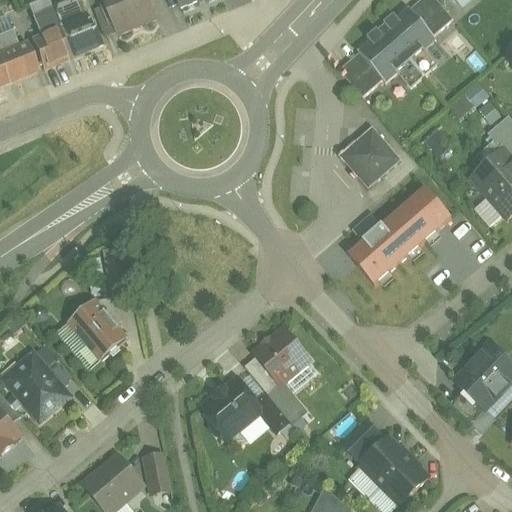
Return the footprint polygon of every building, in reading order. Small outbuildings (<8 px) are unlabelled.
[(76,0),(68,0),(53,6),(55,11),(60,23),(83,14),(76,0)] [(147,0),(103,0),(117,36),(156,20),(147,0)] [(176,0),(181,10),(205,0),(176,0)] [(55,11),(34,20),(42,40),(33,43),(44,72),(74,60),(74,59),(63,32),(60,23),(55,11)] [(437,42),(409,11),(392,25),(390,22),(381,29),(411,64),(437,42)] [(93,20),(63,32),(74,59),(74,60),(104,47),(93,20)] [(411,64),(381,29),(372,37),(375,40),(358,54),(386,86),(411,64)] [(19,49),(13,33),(0,38),(0,62),(9,85),(38,73),(28,46),(19,49)] [(429,73),(432,76),(440,66),(425,52),(403,78),(415,88),(429,73)] [(0,62),(0,88),(9,85),(0,62)] [(489,98),(478,85),(466,96),(476,109),(489,98)] [(464,97),(450,109),(461,122),(475,110),(464,97)] [(489,104),(480,112),(492,126),(501,118),(489,104)] [(511,124),(508,121),(490,136),(505,154),(511,162),(511,124)] [(402,164),(373,130),(346,153),(345,166),(369,192),(402,164)] [(439,132),(426,143),(440,160),(453,148),(439,132)] [(511,162),(505,154),(473,181),(507,221),(511,216),(511,162)] [(339,259),(368,294),(452,225),(422,189),(379,224),(372,216),(353,232),(360,241),(339,259)] [(125,261),(106,265),(113,301),(132,297),(125,261)] [(96,303),(69,327),(101,366),(129,342),(96,303)] [(285,332),(255,358),(257,361),(280,388),(280,389),(311,363),(285,332)] [(508,363),(489,345),(479,355),(482,357),(456,385),(463,392),(485,413),(486,412),(509,387),(511,389),(511,387),(511,361),(508,363)] [(73,380),(47,349),(35,358),(62,390),(73,380)] [(35,358),(34,357),(19,370),(22,373),(7,385),(41,425),(71,400),(62,390),(35,358)] [(280,388),(257,361),(245,370),(268,398),(280,388)] [(225,392),(215,400),(216,402),(202,413),(211,425),(211,431),(217,439),(223,440),(226,442),(260,415),(262,413),(257,407),(238,383),(226,393),(225,392)] [(463,392),(450,406),(473,428),(487,413),(486,412),(485,413),(463,392)] [(20,420),(0,395),(0,414),(11,428),(20,420)] [(268,398),(257,407),(262,413),(260,415),(278,436),(291,426),(268,398)] [(0,455),(2,458),(14,448),(12,445),(20,438),(11,428),(0,414),(0,455)] [(367,424),(343,448),(357,462),(359,465),(362,469),(387,444),(367,424)] [(429,481),(389,442),(387,444),(362,469),(402,508),(429,481)] [(165,458),(145,462),(152,497),(172,494),(165,458)] [(119,460),(111,466),(111,469),(101,478),(96,477),(86,485),(86,491),(104,511),(116,511),(144,489),(119,460)] [(350,511),(325,491),(314,511),(350,511)]
